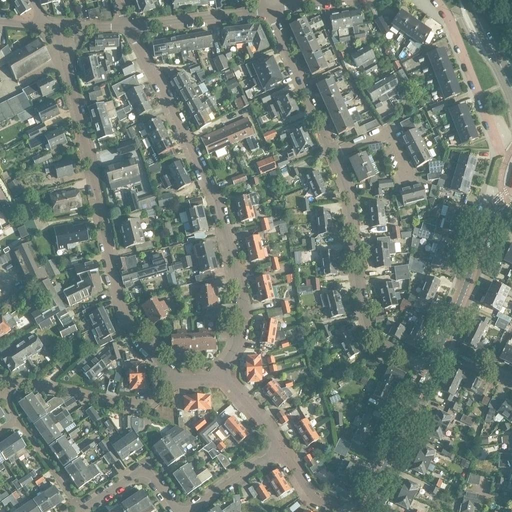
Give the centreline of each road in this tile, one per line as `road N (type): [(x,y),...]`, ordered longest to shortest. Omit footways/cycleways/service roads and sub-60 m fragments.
road 1 (residential): [(428,369),(364,337),(349,190),(265,8)]
road 2 (residential): [(220,371),(243,303),(217,200),(128,27)]
road 3 (residential): [(166,375),(125,324),(57,26)]
road 4 (residential): [(166,375),(136,407),(17,382)]
road 5 (residential): [(500,152),(435,0)]
road 6 (unclassified): [(361,511),(428,369)]
road 7 (residential): [(128,27),(265,8)]
road 8 (unclassified): [(439,347),(486,221)]
road 9 (residential): [(172,511),(139,468),(79,510)]
